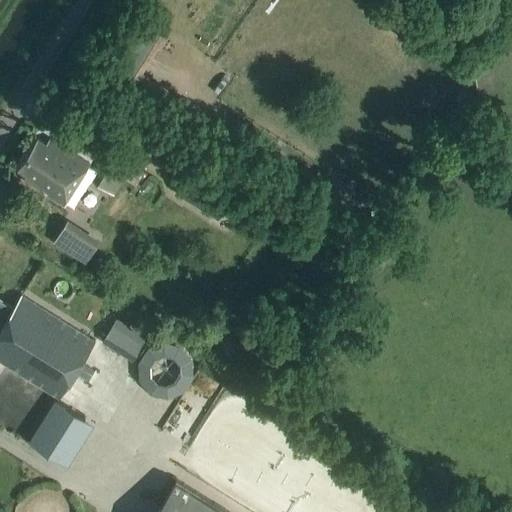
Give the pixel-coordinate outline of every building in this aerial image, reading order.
[(388,17),(407,30),(419,15),(401,0),(398,4),(388,17)] [(232,139),(223,133),(214,146),(265,178),(276,160),(235,134),(232,139)] [(62,203),(89,162),(72,152),(71,154),(64,150),(65,147),(49,137),(46,142),(37,136),(17,167),(26,173),(23,177),(39,188),(41,186),(48,190),(46,192),(62,203)] [(111,193),(130,164),(112,152),(93,181),(111,193)] [(217,217),(236,187),(199,163),(193,173),(188,170),(175,190),(217,217)] [(135,189),(145,174),(135,167),(125,183),(135,189)] [(357,211),(311,183),(300,199),(346,228),(357,211)] [(20,187),(11,205),(32,215),(41,197),(20,187)] [(65,225),(54,243),(64,249),(76,231),(65,225)] [(13,306),(0,298),(0,358),(58,396),(93,340),(21,294),(13,306)] [(116,319),(103,340),(133,358),(146,337),(116,319)] [(223,511),(178,484),(160,511),(223,511)]
